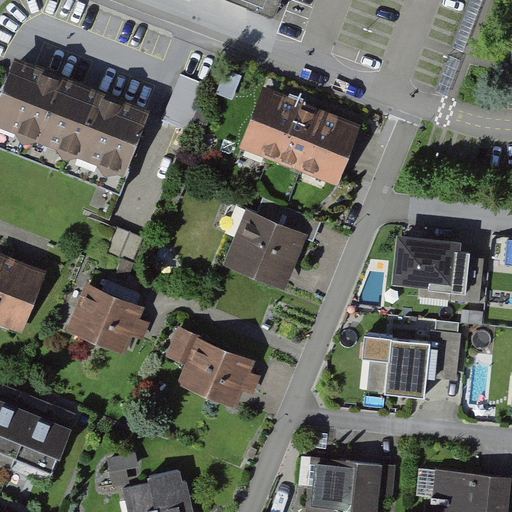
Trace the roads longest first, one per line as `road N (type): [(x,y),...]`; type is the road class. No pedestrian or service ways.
road 1 (residential): [(290,415),(377,202)]
road 2 (residential): [(290,415),(511,438)]
road 3 (residential): [(377,202),(511,222)]
